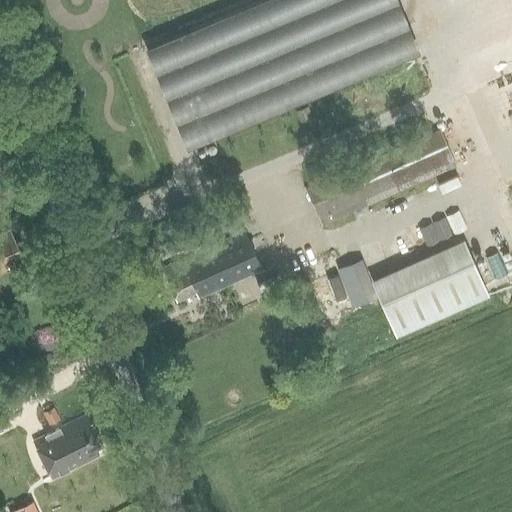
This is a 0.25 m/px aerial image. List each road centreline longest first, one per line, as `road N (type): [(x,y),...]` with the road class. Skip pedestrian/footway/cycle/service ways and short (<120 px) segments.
road 1 (tertiary): [(176,511),(54,180)]
road 2 (tertiary): [(54,180),(0,33)]
